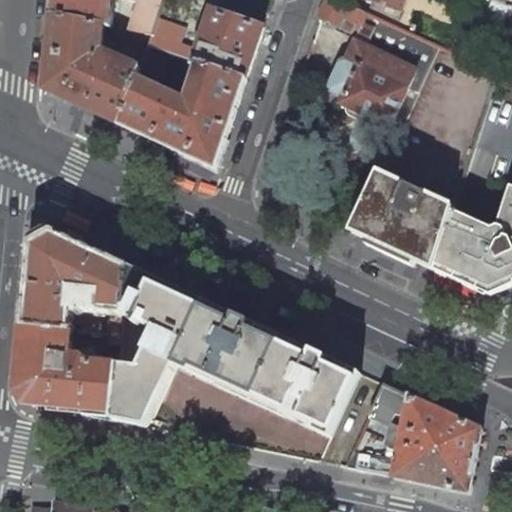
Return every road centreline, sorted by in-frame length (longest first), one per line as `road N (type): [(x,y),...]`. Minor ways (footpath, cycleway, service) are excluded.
road 1 (secondary): [(0,448),(319,511)]
road 2 (primary): [(511,358),(483,356),(220,239)]
road 3 (residential): [(220,239),(301,0)]
road 4 (primary): [(220,239),(12,143)]
road 5 (residential): [(12,143),(0,287)]
road 6 (residential): [(12,143),(15,0)]
